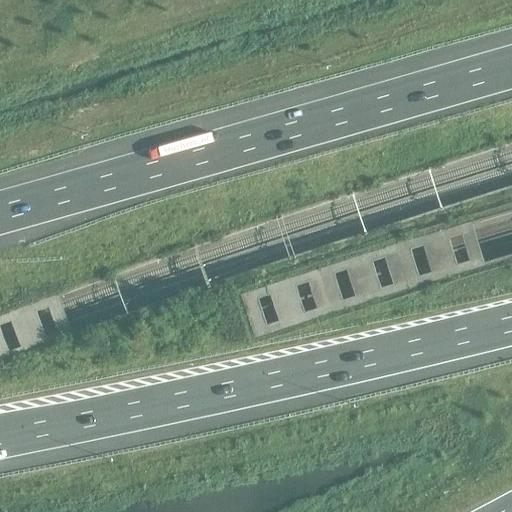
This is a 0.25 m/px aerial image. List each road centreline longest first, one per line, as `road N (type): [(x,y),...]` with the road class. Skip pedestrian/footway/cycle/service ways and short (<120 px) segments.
road 1 (motorway): [(511,65),(0,212)]
road 2 (motorway): [(0,435),(511,323)]
